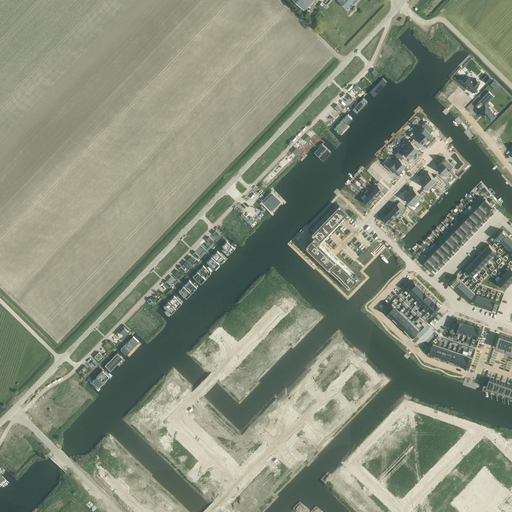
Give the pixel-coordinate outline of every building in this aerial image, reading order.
[(294,0),(303,9),(312,0),(294,0)] [(382,75),(365,93),(375,103),(393,85),(382,75)] [(483,80),(487,83),(492,78),(488,75),(483,80)] [(463,83),(462,83),(472,92),(473,92),(472,92),(478,86),(479,86),(478,85),(481,83),(480,82),(480,83),(476,80),(474,82),(469,77),(463,83)] [(499,86),(494,81),(490,84),(496,90),(499,86)] [(489,91),(478,102),(483,107),(480,110),(482,111),(480,113),(485,117),(486,116),(489,118),(491,116),(493,118),(495,115),(490,110),(491,109),(489,106),(490,105),(488,102),(486,100),(491,94),(489,91)] [(365,93),(347,111),(358,121),(375,103),(365,93)] [(337,104),(334,107),(340,112),(342,109),(337,104)] [(347,111),(330,129),(340,139),(358,121),(347,111)] [(423,126),(419,130),(428,139),(433,135),(430,133),(429,131),(432,128),(425,121),(422,125),(423,126)] [(412,132),(410,134),(416,140),(418,138),(424,144),(428,139),(419,130),(415,134),(412,132)] [(321,138),(315,145),(328,158),(334,151),(321,138)] [(409,140),(405,144),(414,153),(419,149),(412,143),(414,141),(413,139),(411,141),(409,140)] [(406,146),(402,150),(410,158),(414,153),(405,144),(406,146)] [(315,145),(308,151),(322,164),(328,158),(315,145)] [(308,151),(302,157),(316,170),(322,164),(308,151)] [(397,155),(393,160),(402,169),(407,165),(397,155)] [(302,157),(296,164),(310,177),(316,170),(302,157)] [(445,157),(441,162),(450,171),(455,167),(450,162),(445,157)] [(386,162),(384,165),(388,169),(391,166),(395,170),(398,174),(402,169),(393,160),(389,164),(386,162)] [(441,162),(436,166),(446,176),(450,171),(441,162)] [(296,164),(291,170),(304,183),(310,177),(296,164)] [(291,170),(285,175),(298,188),(304,183),(291,170)] [(428,172),(424,176),(433,185),(438,181),(440,183),(442,181),(436,175),(434,177),(428,172)] [(285,175),(279,181),(293,194),(298,188),(285,175)] [(424,176),(420,180),(426,187),(424,189),(425,190),(427,188),(429,190),(433,185),(424,176)] [(279,181),(273,187),(287,200),(293,194),(279,181)] [(376,183),(372,186),(379,193),(383,189),(378,184),(378,185),(376,183)] [(371,185),(368,189),(371,192),(376,197),(379,193),(372,186),(371,185)] [(273,187),(267,194),(280,207),(287,200),(273,187)] [(413,187),(409,192),(418,201),(423,197),(413,187)] [(367,195),(367,196),(372,201),(376,197),(371,192),(367,195)] [(409,192),(404,196),(414,205),(418,201),(409,192)] [(364,193),(361,197),(368,204),(372,201),(367,196),(364,193)] [(267,194),(260,202),(273,215),(280,207),(267,194)] [(493,205),(488,201),(484,197),(480,200),(479,202),(480,204),(481,203),(488,210),(493,205)] [(398,203),(394,207),(402,215),(405,211),(404,209),(402,208),(401,206),(399,205),(398,203)] [(488,210),(481,203),(480,204),(476,208),(483,215),(488,210)] [(306,245),(306,246),(306,247),(307,248),(317,259),(349,289),(357,280),(359,278),(355,275),(353,277),(322,247),(318,243),(344,217),(346,219),(350,215),(347,213),(339,205),(312,233),(312,234),(312,235),(312,236),(313,237),(307,244),(306,245)] [(483,215),(476,208),(474,206),(474,207),(473,208),(469,211),(479,220),(483,215)] [(394,207),(390,211),(398,218),(401,214),(402,215),(394,207)] [(390,211),(386,215),(392,219),(395,216),(398,218),(390,211)] [(479,220),(469,211),(465,216),(474,225),(479,220)] [(386,215),(383,218),(388,223),(392,219),(386,215)] [(474,225),(465,216),(463,218),(460,221),(469,230),(474,225)] [(469,230),(460,221),(459,223),(455,226),(457,228),(464,235),(469,230)] [(464,235),(457,228),(452,232),(452,233),(460,240),(464,235)] [(500,240),(507,233),(503,230),(496,237),(500,240)] [(460,240),(452,233),(452,232),(451,231),(446,236),(455,245),(460,240)] [(507,233),(500,240),(502,243),(509,236),(507,233)] [(455,245),(446,236),(441,241),(450,250),(455,245)] [(509,236),(502,243),(505,245),(511,238),(509,236)] [(225,237),(217,246),(227,256),(236,247),(225,237)] [(450,250),(441,241),(436,246),(445,254),(450,250)] [(489,244),(486,248),(492,255),(496,251),(489,244)] [(217,246),(209,253),(220,264),(227,256),(217,246)] [(445,254),(436,246),(432,251),(441,259),(445,254)] [(492,255),(486,248),(482,251),(489,258),(492,255)] [(441,259),(432,251),(430,252),(427,255),(436,264),(441,259)] [(489,258),(482,251),(479,255),(486,262),(489,258)] [(209,253),(202,261),(213,271),(220,264),(209,253)] [(436,264),(427,255),(422,261),(426,265),(428,267),(431,269),(436,264)] [(476,258),(482,265),(486,262),(479,255),(476,258)] [(472,262),(479,268),(482,265),(476,258),(472,262)] [(202,261),(195,268),(206,278),(213,271),(202,261)] [(479,268),(472,262),(469,265),(476,272),(479,268)] [(465,269),(472,275),(472,276),(476,272),(469,265),(465,269)] [(195,268),(188,275),(199,286),(206,278),(195,268)] [(504,274),(500,278),(507,284),(511,281),(504,274)] [(188,275),(181,283),(192,293),(199,286),(188,275)] [(454,287),(461,280),(457,276),(450,283),(454,287)] [(504,288),(507,284),(500,278),(497,281),(504,288)] [(458,290),(464,283),(461,280),(454,287),(458,290)] [(414,281),(405,289),(410,293),(417,285),(418,285),(414,281)] [(181,283),(174,290),(185,300),(192,293),(181,283)] [(458,290),(461,293),(468,286),(464,283),(458,290)] [(417,285),(410,293),(413,297),(415,295),(414,295),(421,288),(418,285),(417,285)] [(268,290),(264,295),(271,302),(276,297),(270,292),(272,290),(268,286),(266,288),(268,290)] [(471,290),(468,286),(461,293),(464,297),(471,290)] [(421,288),(414,295),(415,295),(418,298),(418,299),(425,292),(425,291),(425,292),(421,288)] [(174,290),(166,298),(176,308),(185,300),(174,290)] [(471,290),(464,297),(468,300),(475,293),(471,290)] [(418,298),(417,300),(421,304),(429,295),(425,292),(418,299),(418,298)] [(429,295),(421,304),(424,307),(432,299),(429,296),(429,295)] [(166,298),(156,309),(166,319),(176,308),(166,298)] [(432,299),(424,307),(428,311),(429,310),(436,303),(436,302),(432,299)] [(500,302),(495,300),(492,310),(497,311),(500,302)] [(385,310),(389,314),(395,307),(396,308),(397,306),(393,302),(385,310)] [(436,303),(429,310),(433,314),(440,306),(436,302),(436,303)] [(395,307),(389,314),(389,315),(389,314),(393,318),(392,318),(393,318),(399,311),(396,308),(395,307)] [(399,311),(393,318),(397,322),(404,314),(401,310),(400,310),(399,311)] [(404,314),(397,322),(401,325),(408,317),(404,314)] [(408,317),(401,325),(404,329),(412,321),(408,317)] [(453,323),(451,328),(454,329),(459,331),(462,322),(463,322),(457,320),(456,324),(453,323)] [(412,321),(404,329),(408,333),(416,325),(412,321)] [(459,331),(458,333),(463,334),(467,324),(463,322),(462,322),(459,331)] [(467,324),(463,334),(468,336),(472,325),(467,324)] [(416,325),(408,333),(412,337),(420,329),(416,325)] [(472,325),(468,336),(473,338),(477,327),(472,325)] [(477,327),(473,338),(478,339),(479,338),(482,329),(477,327)] [(124,328),(120,332),(124,336),(128,332),(124,328)] [(133,333),(117,349),(128,359),(143,343),(133,333)] [(511,338),(499,334),(495,347),(511,353),(511,338)] [(433,343),(429,354),(434,355),(434,356),(435,356),(438,345),(433,343)] [(438,345),(435,356),(439,357),(443,346),(438,345)] [(340,346),(334,353),(336,356),(343,349),(340,346)] [(443,346),(439,357),(440,357),(444,359),(448,348),(444,347),(443,346)] [(448,348),(444,359),(449,360),(449,361),(449,360),(453,350),(448,348)] [(103,366),(112,375),(128,359),(117,349),(102,365),(103,366)] [(343,349),(336,356),(340,359),(346,352),(343,349)] [(449,360),(449,361),(454,362),(457,351),(453,350),(449,360)] [(457,351),(454,362),(459,364),(462,353),(460,352),(457,351)] [(99,352),(94,356),(98,360),(102,355),(99,352)] [(346,352),(340,359),(343,362),(349,355),(346,352)] [(462,353),(459,364),(463,365),(463,366),(467,355),(462,353)] [(349,355),(343,362),(346,365),(352,358),(349,355)] [(463,365),(463,366),(469,368),(473,357),(467,355),(463,366),(463,365)] [(329,357),(325,361),(331,367),(335,363),(329,357)] [(325,361),(321,365),(323,367),(323,366),(328,371),(331,367),(325,361)] [(88,382),(97,391),(112,375),(103,366),(102,365),(87,381),(88,382)] [(323,367),(319,370),(326,377),(329,373),(328,371),(323,366),(323,367)] [(361,367),(355,374),(358,377),(365,370),(361,367)] [(319,370),(315,374),(322,381),(326,377),(319,370)] [(365,370),(358,377),(361,380),(368,373),(365,370)] [(368,373),(361,380),(365,383),(371,376),(368,373)] [(371,376),(365,383),(368,386),(374,379),(371,376)] [(489,378),(486,387),(492,389),(495,380),(489,378)] [(180,379),(173,386),(177,390),(179,388),(182,391),(187,386),(180,379)] [(309,380),(306,384),(312,391),(316,387),(309,380)] [(495,380),(492,389),(498,391),(501,382),(495,380)] [(501,382),(498,391),(503,393),(506,384),(501,382)] [(306,384),(302,388),(308,395),(312,391),(306,384)] [(511,385),(506,384),(503,393),(509,395),(511,385)] [(359,386),(355,390),(361,396),(365,392),(359,386)] [(171,388),(165,394),(172,401),(176,397),(174,395),(176,393),(171,388)] [(302,388),(298,392),(304,399),(308,395),(302,388)] [(355,390),(351,393),(358,399),(361,396),(355,390)] [(351,393),(348,397),(354,403),(358,399),(351,393)] [(165,394),(158,400),(163,404),(165,402),(168,405),(172,401),(165,394)] [(300,396),(295,401),(302,409),(307,403),(300,396)] [(348,399),(344,402),(350,409),(354,405),(348,399)] [(295,401),(289,407),(297,414),(302,409),(295,401)] [(344,402),(340,406),(347,412),(350,409),(344,402)] [(155,404),(148,411),(149,411),(156,418),(160,413),(157,411),(159,408),(155,404)] [(340,406),(337,410),(343,416),(347,412),(340,406)] [(327,410),(322,415),(330,422),(335,417),(327,410)] [(337,410),(333,414),(340,420),(343,416),(337,410)] [(149,411),(143,417),(148,422),(150,420),(152,422),(156,418),(149,411)] [(407,411),(398,420),(415,426),(416,423),(459,438),(465,431),(407,411)] [(205,413),(198,420),(202,423),(203,424),(210,417),(205,413)] [(322,415),(317,420),(325,428),(330,422),(322,415)] [(210,417),(203,424),(204,425),(207,428),(208,429),(215,421),(210,417)] [(141,419),(134,426),(142,433),(146,429),(144,426),(146,424),(141,419)] [(215,421),(208,429),(209,430),(211,432),(212,433),(219,426),(215,421)] [(219,426),(212,433),(213,434),(216,437),(217,437),(224,430),(219,426)] [(224,430),(217,437),(218,438),(220,441),(221,442),(228,435),(224,430)] [(165,432),(157,439),(162,444),(164,443),(170,437),(165,432)] [(228,435),(221,442),(222,443),(225,445),(226,446),(227,445),(229,444),(230,442),(231,441),(233,439),(228,435)] [(384,435),(380,439),(388,446),(391,442),(384,435)] [(170,437),(164,443),(168,447),(175,439),(173,438),(172,439),(170,437)] [(485,438),(480,443),(485,447),(489,442),(485,438)] [(175,439),(168,447),(172,450),(178,444),(175,442),(176,441),(175,439)] [(380,439),(377,442),(384,449),(388,446),(380,439)] [(251,441),(247,445),(254,451),(257,447),(251,441)] [(377,442),(374,445),(381,452),(384,449),(377,442)] [(485,447),(483,449),(487,452),(493,446),(489,442),(485,447)] [(480,443),(475,448),(479,453),(483,449),(485,447),(480,443)] [(178,444),(172,450),(175,454),(182,447),(181,445),(180,446),(178,444)] [(104,445),(97,453),(102,457),(104,454),(107,456),(111,452),(104,445)] [(247,445),(243,448),(250,455),(254,451),(247,445)] [(374,445),(371,448),(379,455),(381,452),(374,445)] [(493,446),(487,452),(490,456),(497,449),(493,446)] [(182,447),(175,454),(180,458),(185,452),(183,450),(184,449),(182,447)] [(243,448),(240,452),(246,459),(250,455),(243,448)] [(371,448),(368,452),(375,459),(379,455),(371,448)] [(497,449),(490,456),(495,460),(501,454),(497,449)] [(368,451),(365,454),(372,461),(375,459),(368,452),(368,451)] [(185,452),(180,458),(184,462),(191,455),(189,453),(188,454),(185,452)] [(240,452),(236,456),(243,462),(246,459),(240,452)] [(430,452),(426,456),(434,463),(437,459),(430,452)] [(111,461),(109,463),(113,468),(119,461),(120,460),(113,454),(109,458),(111,461)] [(365,454),(362,457),(370,464),(372,461),(365,454)] [(501,454),(495,460),(500,465),(506,458),(501,454)] [(236,456),(233,460),(239,466),(243,462),(236,456)] [(426,456),(424,458),(431,465),(434,463),(426,456)] [(468,456),(463,460),(470,467),(474,462),(468,456)] [(362,457),(359,461),(366,468),(370,464),(362,457)] [(424,458),(421,461),(429,468),(431,465),(424,458)] [(506,458),(500,465),(504,469),(511,463),(506,458)] [(463,460),(459,465),(465,471),(470,467),(463,460)] [(113,468),(112,468),(116,472),(119,470),(121,472),(126,467),(119,461),(113,468)] [(419,463),(426,471),(426,470),(429,468),(421,461),(419,463)] [(418,463),(413,469),(416,471),(421,476),(426,471),(418,463)] [(459,465),(454,470),(461,476),(465,471),(459,465)] [(2,467),(0,468),(0,491),(13,478),(2,467)] [(331,469),(322,478),(330,486),(334,482),(331,480),(336,474),(331,469)] [(454,470),(450,475),(456,481),(461,476),(454,470)] [(127,478),(125,480),(129,484),(129,483),(136,477),(129,471),(125,476),(127,478)] [(410,473),(408,475),(415,482),(417,480),(419,478),(411,471),(410,473)] [(276,477),(273,479),(278,484),(281,482),(285,487),(286,487),(287,485),(286,484),(289,482),(282,475),(278,479),(276,477)] [(408,475),(405,478),(413,485),(415,482),(408,475)] [(136,477),(129,483),(134,488),(136,485),(139,487),(143,482),(136,476),(136,477)] [(342,480),(337,485),(340,487),(341,485),(346,490),(354,481),(349,477),(344,483),(342,480)] [(405,478),(403,480),(410,487),(413,485),(405,478)] [(446,478),(442,483),(448,489),(453,484),(446,478)] [(403,480),(400,483),(407,490),(408,490),(410,487),(403,480)] [(354,481),(346,490),(350,494),(348,495),(351,498),(355,493),(353,491),(358,486),(354,481)] [(400,483),(396,486),(404,494),(404,493),(407,490),(400,483)] [(442,483),(437,488),(444,494),(448,489),(442,483)] [(267,486),(264,488),(269,494),(272,491),(277,496),(278,495),(277,494),(280,491),(273,484),(269,488),(267,486)] [(396,486),(391,492),(399,499),(404,494),(396,486)] [(143,491),(138,495),(142,499),(143,498),(149,492),(144,487),(141,490),(143,491)] [(256,488),(253,492),(260,499),(266,493),(262,489),(260,491),(256,488)] [(437,488),(433,492),(439,499),(444,494),(437,488)] [(363,491),(355,499),(360,504),(368,497),(363,491)] [(149,492),(143,498),(146,501),(145,502),(147,503),(153,496),(149,492)] [(253,492),(249,496),(252,499),(250,501),(253,504),(254,505),(260,499),(253,492)] [(433,492),(428,497),(435,503),(439,499),(433,492)] [(153,496),(147,503),(151,507),(155,503),(156,505),(159,502),(153,496)] [(368,497),(360,504),(366,510),(373,502),(368,497)] [(428,497),(424,501),(431,507),(435,503),(428,497)] [(243,499),(239,503),(247,510),(253,504),(250,501),(249,500),(247,502),(243,499)] [(424,501),(421,504),(427,511),(431,507),(424,501)] [(162,509),(158,511),(167,511),(170,509),(164,503),(159,507),(162,509)] [(239,503),(236,507),(239,510),(237,511),(245,511),(247,510),(239,503)]
